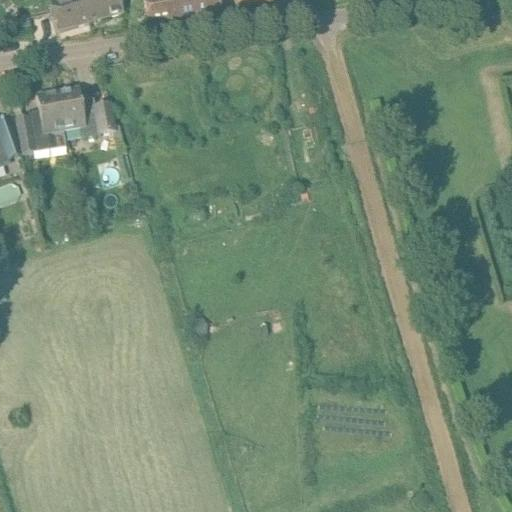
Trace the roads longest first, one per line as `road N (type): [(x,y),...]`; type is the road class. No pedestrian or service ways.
road 1 (tertiary): [(0,64),(236,30)]
road 2 (tertiary): [(236,30),(453,0)]
